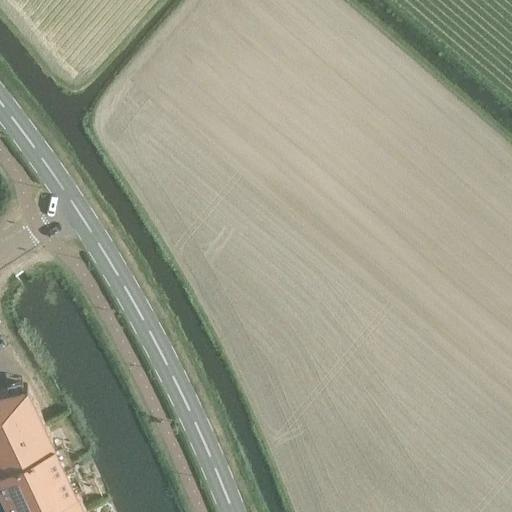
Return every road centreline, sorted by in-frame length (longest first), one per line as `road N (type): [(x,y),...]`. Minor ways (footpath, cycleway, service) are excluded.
road 1 (tertiary): [(236,511),(165,356),(74,206)]
road 2 (tertiary): [(74,206),(0,105)]
